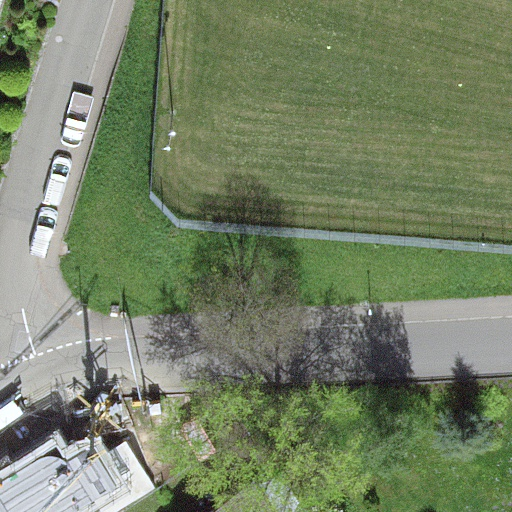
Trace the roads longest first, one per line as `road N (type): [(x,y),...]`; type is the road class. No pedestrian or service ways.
road 1 (tertiary): [(41,373),(263,351),(511,342)]
road 2 (residential): [(41,373),(28,289),(39,163),(92,0)]
